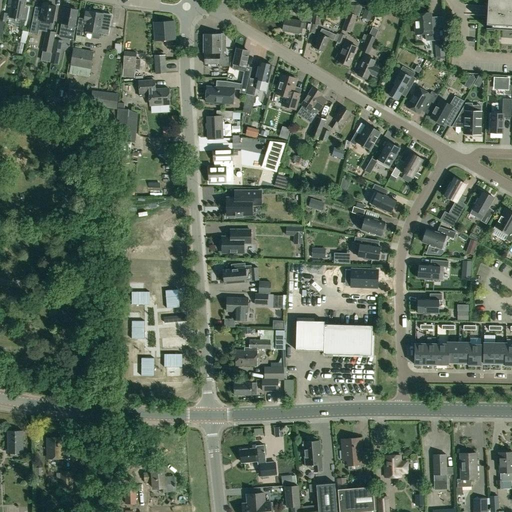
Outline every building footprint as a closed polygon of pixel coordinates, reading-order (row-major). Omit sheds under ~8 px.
[(11,5),(9,17),(26,20),(28,8),(25,8),(25,0),(8,0),(8,5),(11,5)] [(511,0),(487,0),(487,3),(485,3),(487,4),(486,28),(494,29),(494,30),(486,30),(494,31),(494,29),(511,29),(511,0)] [(42,8),(35,7),(30,32),(37,34),(39,27),(49,29),(51,22),(52,23),(55,7),(49,6),(48,4),(46,4),(44,5),(43,4),(42,8)] [(339,11),(344,15),(348,11),(343,7),(339,11)] [(65,8),(62,24),(61,24),(59,37),(73,40),(76,25),(74,24),(77,10),(65,8)] [(317,24),(318,16),(322,17),(323,9),(314,8),(311,23),(308,32),(316,34),(318,24),(317,24)] [(305,23),(306,21),(310,22),(312,11),(301,9),(297,10),(296,15),(300,15),(299,21),(300,21),(300,23),(305,23)] [(365,9),(362,17),(370,21),(373,12),(365,9)] [(82,31),(108,35),(111,15),(89,12),(88,12),(85,12),(84,22),(78,21),(75,35),(81,36),(82,31)] [(349,33),(356,16),(348,12),(341,30),(349,33)] [(431,28),(430,13),(414,14),(416,34),(426,34),(426,41),(439,40),(438,27),(431,28)] [(299,21),(285,18),(283,31),(292,32),(293,33),(295,34),(296,33),(302,34),(302,28),(304,29),(305,23),(300,23),(300,21),(299,21)] [(155,40),(175,39),(173,21),(160,22),(160,23),(154,24),(155,40)] [(316,37),(316,38),(315,41),(316,41),(314,47),(315,47),(316,49),(319,50),(320,49),(324,51),(329,38),(333,40),(335,35),(321,29),(319,34),(318,33),(317,35),(316,37)] [(51,53),(55,33),(46,31),(42,51),(51,53)] [(223,50),(225,50),(226,35),(204,35),(204,43),(202,43),(202,52),(204,52),(204,64),(219,64),(219,66),(228,66),(228,56),(223,56),(223,50)] [(368,54),(375,38),(368,35),(361,51),(368,54)] [(59,59),(62,41),(55,39),(52,58),(59,59)] [(344,64),(349,66),(355,53),(357,47),(345,42),(337,61),(339,62),(339,63),(343,65),(344,64)] [(70,64),(90,68),(93,52),(73,49),(70,64)] [(249,51),(236,49),(233,63),(232,69),(244,71),(245,66),(246,66),(249,51)] [(136,60),(136,53),(124,52),(123,68),(122,78),(134,79),(135,70),(140,70),(140,60),(136,60)] [(154,56),(156,74),(166,73),(164,55),(154,56)] [(367,78),(369,74),(376,78),(380,69),(372,65),(375,60),(363,55),(357,67),(360,68),(357,74),(359,75),(359,76),(362,78),(363,77),(367,78)] [(167,75),(180,75),(179,60),(167,60),(167,75)] [(268,82),(272,65),(259,62),(253,87),(254,88),(266,90),(268,82)] [(402,93),(404,94),(406,91),(408,92),(416,78),(411,76),(410,78),(400,72),(393,82),(395,83),(389,94),(398,99),(402,93)] [(283,105),(295,109),(299,94),(292,92),(296,78),(281,74),(275,93),(285,96),(283,105)] [(248,86),(249,77),(243,76),(241,84),(240,89),(240,92),(246,93),(248,86)] [(170,104),(169,88),(155,89),(155,81),(138,82),(139,93),(139,97),(149,97),(150,105),(170,104)] [(233,89),(240,89),(241,84),(226,81),(226,88),(207,86),(206,102),(214,102),(214,104),(223,104),(223,103),(232,104),(233,89)] [(253,95),(254,88),(253,87),(248,86),(246,93),(242,112),(250,114),(254,95),(253,95)] [(301,105),(310,110),(313,107),(319,111),(326,99),(320,96),(322,93),(312,87),(301,105)] [(406,106),(419,114),(425,103),(431,107),(438,95),(431,91),(430,94),(417,87),(406,106)] [(92,106),(116,108),(116,102),(115,101),(116,94),(99,92),(92,92),(91,99),(93,99),(92,106)] [(443,125),(443,123),(448,116),(454,119),(464,101),(455,96),(449,105),(440,100),(430,118),(443,125)] [(60,99),(46,97),(45,106),(58,109),(60,99)] [(32,99),(19,99),(19,109),(31,109),(32,99)] [(510,118),(511,99),(503,99),(502,114),(491,113),(490,132),(502,133),(503,117),(510,118)] [(135,142),(138,114),(129,110),(124,109),(124,104),(118,103),(114,140),(135,142)] [(472,103),(465,103),(456,120),(465,120),(464,133),(479,134),(480,112),(472,112),(472,103)] [(340,133),(345,125),(343,124),(346,120),(350,123),(354,115),(350,113),(351,112),(341,107),(334,119),(337,121),(332,129),(340,133)] [(218,116),(206,117),(207,139),(222,138),(221,118),(232,119),(233,111),(219,110),(218,116)] [(325,120),(317,117),(310,136),(318,139),(325,120)] [(350,142),(355,145),(357,142),(369,149),(373,142),(374,143),(377,138),(376,137),(379,132),(370,126),(369,128),(366,126),(361,135),(356,132),(350,142)] [(245,128),(244,136),(256,138),(257,130),(245,128)] [(326,142),(330,132),(322,129),(318,139),(326,142)] [(364,171),(369,174),(376,162),(388,168),(393,159),(394,159),(397,154),(396,153),(399,148),(391,143),(390,145),(387,143),(377,161),(371,158),(364,171)] [(333,148),(331,155),(342,158),(344,151),(333,148)] [(129,159),(129,149),(117,149),(117,159),(129,159)] [(398,162),(391,175),(396,178),(401,171),(413,177),(416,172),(417,173),(420,167),(419,167),(423,160),(411,153),(403,165),(398,162)] [(276,172),(280,159),(266,155),(262,167),(276,172)] [(235,161),(235,160),(220,160),(220,167),(209,168),(209,182),(225,181),(225,169),(231,169),(231,178),(242,177),(248,177),(248,161),(235,161)] [(274,186),(287,190),(290,178),(278,174),(274,186)] [(447,188),(448,188),(444,195),(456,202),(454,205),(460,208),(466,198),(461,195),(466,184),(454,177),(451,183),(450,182),(447,188)] [(372,190),(375,191),(369,203),(377,207),(377,208),(382,210),(383,209),(390,213),(396,201),(383,195),(385,189),(374,184),(372,190)] [(238,198),(227,198),(227,214),(235,214),(235,216),(242,216),(242,214),(251,214),(251,204),(260,204),(260,191),(238,191),(238,198)] [(475,204),(469,214),(481,220),(480,221),(486,224),(492,213),(486,210),(494,198),(482,191),(478,198),(477,198),(474,203),(475,204)] [(351,213),(363,216),(365,210),(353,206),(351,213)] [(502,216),(501,216),(498,221),(499,222),(494,229),(506,236),(505,239),(510,242),(511,238),(511,229),(511,226),(511,212),(506,209),(502,216)] [(450,226),(452,227),(457,218),(451,215),(446,224),(450,226)] [(385,222),(365,216),(361,230),(369,232),(368,233),(374,235),(375,234),(381,236),(385,222)] [(302,227),(286,227),(286,235),(302,236),(302,227)] [(443,249),(448,237),(453,239),(456,232),(442,227),(440,233),(426,228),(422,242),(429,244),(429,246),(435,248),(435,246),(443,249)] [(222,237),(222,240),(220,240),(220,249),(222,249),(222,253),(243,253),(243,243),(250,243),(250,230),(237,230),(230,230),(230,237),(222,237)] [(481,239),(471,233),(469,237),(479,242),(481,239)] [(360,244),(358,257),(364,258),(363,259),(370,260),(370,259),(378,260),(380,247),(366,245),(367,239),(355,237),(354,243),(360,244)] [(477,242),(470,240),(466,252),(473,254),(477,242)] [(312,247),(312,257),(322,257),(322,248),(312,247)] [(336,255),(336,263),(348,264),(348,256),(336,255)] [(438,279),(439,267),(448,267),(448,261),(434,260),(433,266),(419,265),(418,278),(426,278),(426,280),(432,280),(432,279),(438,279)] [(232,270),(223,270),(224,283),(246,282),(246,281),(251,281),(250,268),(245,269),(244,265),(231,267),(232,270)] [(250,268),(251,281),(259,280),(258,268),(250,268)] [(377,288),(377,270),(351,269),(350,287),(377,288)] [(467,288),(467,280),(457,280),(457,288),(467,288)] [(257,283),(257,293),(268,293),(268,283),(257,283)] [(178,308),(176,290),(162,291),(164,309),(178,308)] [(150,292),(132,292),(132,300),(132,306),(150,306),(150,292)] [(438,313),(438,300),(442,300),(442,294),(430,293),(429,300),(418,299),(417,313),(423,313),(423,314),(430,314),(430,313),(438,313)] [(268,294),(255,294),(255,303),(267,304),(268,294)] [(247,298),(227,297),(227,311),(234,312),(234,320),(246,320),(246,312),(247,312),(247,298)] [(284,329),(284,321),(273,320),(272,328),(284,329)] [(323,351),(323,354),(371,355),(372,326),(324,324),(324,323),(296,322),(295,350),(323,351)] [(143,342),(143,324),(129,324),(129,342),(143,342)] [(285,349),(285,331),(260,331),(260,340),(249,340),(249,347),(245,347),(245,350),(235,350),(236,365),(256,365),(256,348),(275,348),(275,349),(285,349)] [(415,344),(414,364),(415,364),(415,363),(425,364),(426,344),(426,338),(416,338),(416,344),(415,344)] [(437,344),(436,365),(437,365),(437,364),(447,364),(447,365),(448,342),(447,342),(447,344),(437,344)] [(459,342),(448,342),(447,365),(448,365),(448,362),(458,362),(458,363),(459,342)] [(459,362),(469,362),(468,365),(469,365),(470,344),(470,342),(459,342),(458,363),(459,363),(459,362)] [(494,364),(495,343),(484,343),(483,363),(484,363),(494,363),(494,364)] [(506,343),(495,343),(494,364),(495,364),(495,363),(505,363),(505,366),(506,343)] [(437,344),(426,344),(425,364),(426,364),(436,364),(436,365),(437,344)] [(481,345),(470,344),(469,365),(469,364),(479,364),(479,365),(480,365),(481,345)] [(183,351),(164,351),(164,365),(182,365),(183,351)] [(154,377),(154,359),(140,359),(140,377),(154,377)] [(283,367),(264,367),(264,379),(283,379),(283,367)] [(264,379),(262,379),(262,391),(277,391),(277,379),(283,379),(264,379)] [(256,394),(256,382),(251,382),(234,382),(234,395),(250,395),(250,394),(256,394)] [(8,431),(8,453),(11,452),(11,455),(18,455),(17,452),(23,452),(23,430),(8,431)] [(361,437),(352,438),(352,439),(341,440),(342,450),(340,451),(340,458),(347,458),(348,465),(355,464),(356,470),(362,470),(361,464),(363,464),(361,437)] [(48,438),(48,458),(63,458),(63,438),(48,438)] [(304,450),(306,464),(307,464),(307,467),(311,470),(314,470),(314,471),(322,470),(319,441),(304,442),(304,444),(302,444),(302,450),(304,450)] [(257,464),(260,464),(261,476),(276,474),(275,462),(266,463),(264,444),(255,445),(255,444),(253,445),(253,448),(240,449),(242,462),(257,461),(257,464)] [(504,472),(511,471),(511,451),(498,452),(499,472),(504,472)] [(476,453),(460,453),(460,479),(457,479),(457,487),(471,487),(471,478),(477,478),(476,453)] [(446,454),(433,454),(433,475),(434,475),(434,481),(447,481),(446,474),(452,474),(452,467),(446,467),(446,454)] [(400,455),(384,455),(385,477),(400,477),(400,473),(407,473),(407,461),(400,461),(400,455)] [(61,472),(61,490),(72,489),(71,471),(61,472)] [(144,473),(145,481),(153,480),(153,488),(164,487),(164,491),(175,489),(174,486),(175,486),(175,483),(174,483),(173,477),(164,478),(163,471),(152,472),(144,473)] [(310,491),(316,491),(318,511),(336,511),(334,483),(310,485),(310,491)] [(284,486),(286,507),(300,506),(298,485),(284,486)] [(339,511),(357,511),(375,511),(373,486),(338,489),(339,511)] [(136,488),(125,489),(125,503),(136,502),(136,488)] [(272,511),(272,506),(270,506),(269,501),(264,502),(264,493),(247,494),(247,503),(242,503),(243,511),(242,511),(272,511)] [(423,495),(415,495),(416,505),(423,505),(423,495)] [(490,496),(490,511),(495,511),(497,511),(498,511),(498,496),(490,496)] [(388,511),(387,497),(377,497),(378,511),(388,511)] [(473,511),(486,511),(486,498),(473,498),(473,511)]
